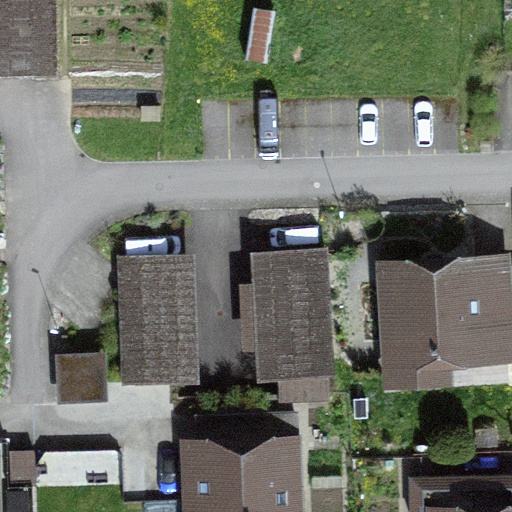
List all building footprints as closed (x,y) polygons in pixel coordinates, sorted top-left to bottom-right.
[(0,0),(0,82),(74,78),(69,0),(0,0)] [(181,377),(174,248),(125,250),(132,379),(181,377)] [(324,252),(266,255),(272,377),(330,375),(324,252)] [(511,260),(388,264),(391,393),(440,391),(439,372),(511,369),(511,260)] [(116,360),(60,360),(60,400),(116,401),(116,360)] [(287,511),(287,415),(206,415),(206,511),(287,511)] [(511,511),(511,473),(411,475),(411,511),(511,511)]
